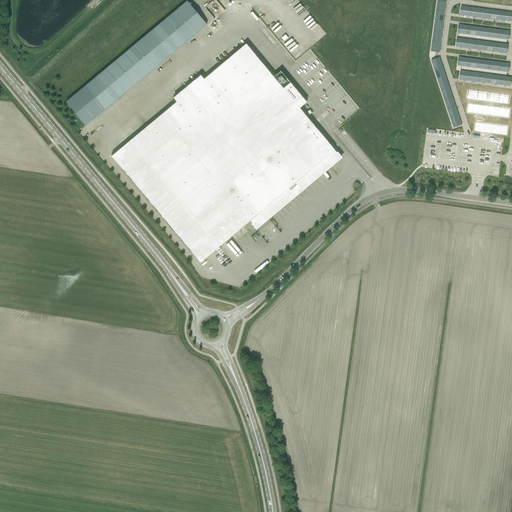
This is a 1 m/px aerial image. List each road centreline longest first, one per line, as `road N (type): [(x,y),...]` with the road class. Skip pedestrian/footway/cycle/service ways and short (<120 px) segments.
road 1 (tertiary): [(511,203),(422,191),(377,195),(250,305)]
road 2 (primary): [(184,293),(0,65)]
road 3 (primary): [(271,511),(231,370)]
